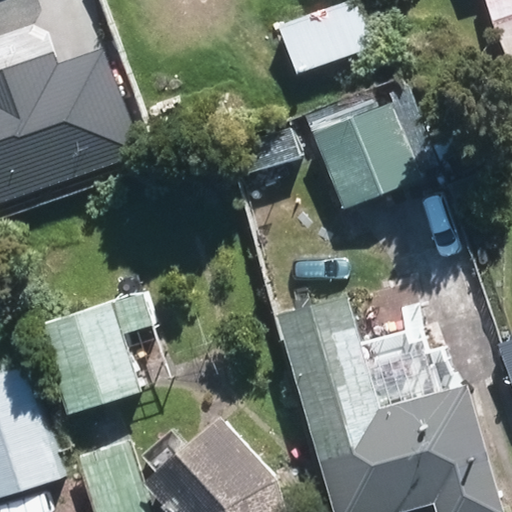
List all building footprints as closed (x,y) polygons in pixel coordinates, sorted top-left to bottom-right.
[(81,0),(3,0),(26,70),(97,48),(81,0)] [(326,0),(329,7),(287,22),(305,72),(391,43),(376,0),(326,0)] [(511,0),(501,0),(511,29),(511,0)] [(398,98),(327,129),(358,202),(430,171),(398,98)] [(346,266),(330,189),(273,201),(290,278),(346,266)] [(159,288),(57,320),(83,405),(151,384),(132,326),(167,315),(159,288)] [(367,296),(308,311),(361,511),(369,511),(458,489),(464,511),(475,511),(511,502),(511,485),(486,387),(398,410),(367,296)] [(37,365),(0,375),(0,472),(4,488),(67,470),(37,365)] [(242,416),(172,478),(202,511),(302,511),(294,474),(242,416)] [(164,511),(140,440),(97,454),(116,511),(164,511)]
